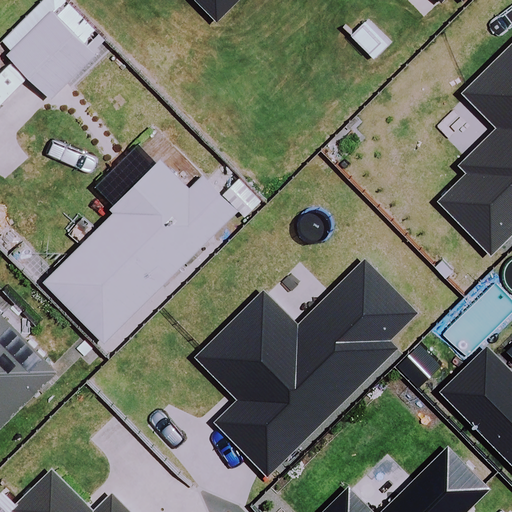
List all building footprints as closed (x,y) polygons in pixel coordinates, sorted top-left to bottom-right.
[(102,50),(57,0),(50,0),(3,43),(51,96),(102,50)] [(203,0),(220,18),(237,0),(203,0)] [(511,45),(468,89),(502,123),(466,158),(476,167),(446,196),(495,246),(511,229),(511,45)] [(234,211),(153,130),(100,184),(123,208),(49,282),(106,339),(234,211)] [(222,418),(272,468),(399,344),(390,334),(419,306),(369,255),(301,321),(266,285),(200,351),(244,396),(222,418)] [(0,423),(55,371),(0,314),(0,423)] [(444,363),(422,341),(400,363),(422,385),(444,363)] [(511,365),(490,343),(446,386),(511,452),(511,365)] [(377,511),(350,483),(320,511),(463,511),(492,484),(451,443),(379,511),(377,511)] [(97,510),(55,467),(16,505),(22,511),(136,511),(116,491),(97,510)]
